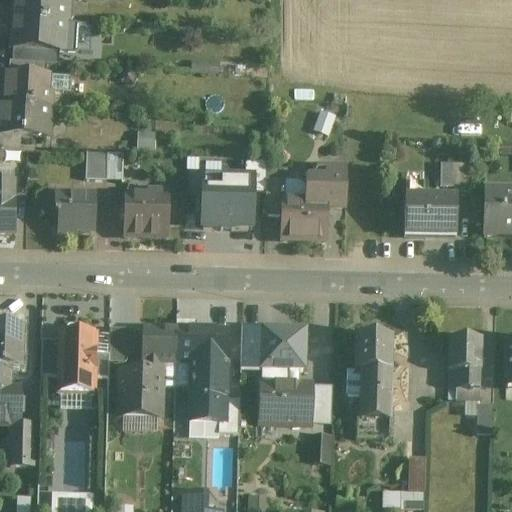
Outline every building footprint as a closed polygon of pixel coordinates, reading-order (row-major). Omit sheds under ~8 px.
[(13,0),(13,22),(64,26),(65,0),(13,0)] [(64,26),(13,22),(11,51),(12,51),(59,54),(62,54),(64,26)] [(59,54),(12,51),(12,64),(46,66),(58,67),(59,54)] [(12,64),(9,64),(8,76),(45,78),(46,66),(12,64)] [(8,76),(4,76),(2,106),(47,109),(49,109),(51,79),(45,78),(8,76)] [(2,106),(0,105),(0,137),(45,141),(47,109),(2,106)] [(344,112),(327,106),(319,126),(337,132),(344,112)] [(106,157),(86,156),(85,183),(106,184),(106,157)] [(122,157),(106,157),(106,184),(122,184),(122,157)] [(274,173),(286,173),(286,160),(274,160),(274,173)] [(470,168),(453,167),(452,194),(469,195),(470,168)] [(305,187),(298,183),(282,183),(281,219),(281,242),(304,243),(304,244),(325,244),(325,213),(345,214),(345,207),(333,206),(333,189),(327,189),(327,171),(316,170),(305,187)] [(245,172),(214,171),(214,189),(245,189),(245,172)] [(346,171),(327,171),(327,189),(333,189),(333,206),(345,207),(346,171)] [(14,184),(0,183),(0,237),(15,238),(16,204),(14,204),(14,184)] [(282,183),(265,183),(265,218),(273,219),(281,219),(282,183)] [(153,193),(148,197),(148,198),(125,198),(124,240),(166,241),(167,197),(162,193),(153,193)] [(511,195),(482,195),(481,241),(511,241),(511,195)] [(94,199),(55,198),(54,218),(58,218),(57,238),(76,238),(76,234),(94,235),(94,199)] [(230,203),(206,203),(205,241),(223,242),(223,238),(244,238),(245,199),(230,199),(230,203)] [(453,239),(454,202),(404,202),(404,238),(453,239)] [(22,329),(0,328),(0,403),(8,404),(9,391),(9,373),(20,373),(22,329)] [(80,334),(77,330),(68,330),(64,333),(64,337),(59,336),(59,343),(58,380),(58,396),(94,398),(94,381),(95,356),(95,338),(80,337),(80,334)] [(134,332),(110,331),(109,331),(109,357),(109,365),(125,365),(126,364),(127,355),(133,355),(134,332)] [(264,332),(242,331),(242,335),(241,357),(261,358),(262,338),(263,338),(264,332)] [(175,333),(143,332),(142,375),(120,375),(119,419),(161,421),(162,367),(174,367),(174,366),(175,366),(176,334),(175,333)] [(222,335),(176,334),(175,366),(190,367),(189,413),(191,413),(192,408),(218,409),(218,414),(220,414),(222,335)] [(242,335),(227,335),(226,371),(241,372),(241,357),(242,335)] [(263,338),(262,338),(261,358),(261,372),(268,372),(267,388),(289,388),(289,372),(298,372),(299,338),(263,338)] [(391,339),(356,338),(355,374),(361,374),(360,412),(356,411),(355,442),(392,443),(393,413),(389,413),(391,339)] [(481,342),(448,341),(448,374),(447,404),(478,404),(479,375),(480,375),(481,342)] [(59,343),(41,343),(40,379),(58,380),(59,343)] [(109,357),(95,356),(94,381),(108,381),(109,365),(109,357)] [(267,388),(261,388),(260,428),(310,429),(311,389),(297,389),(298,372),(289,372),(289,388),(267,388)] [(0,428),(11,429),(11,424),(19,425),(20,391),(9,391),(8,404),(0,403),(0,428)] [(492,409),(477,409),(476,439),(492,439),(492,409)] [(33,429),(19,428),(19,425),(11,424),(11,429),(10,469),(32,470),(33,429)] [(309,436),(309,466),(332,466),(332,436),(309,436)] [(404,459),(403,511),(421,511),(422,459),(404,459)] [(178,511),(224,511),(224,510),(204,510),(204,491),(179,491),(178,511)] [(398,511),(399,494),(382,493),(381,510),(398,511)] [(51,495),(51,511),(89,511),(90,495),(51,495)] [(269,511),(269,497),(248,497),(247,511),(269,511)] [(16,499),(15,511),(31,511),(32,500),(16,499)]
